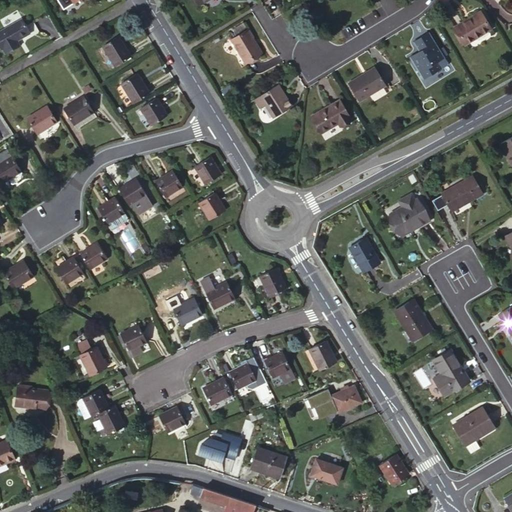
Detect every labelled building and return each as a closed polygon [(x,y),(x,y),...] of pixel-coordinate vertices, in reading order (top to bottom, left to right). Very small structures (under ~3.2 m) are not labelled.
[(480,13),(454,28),(464,45),(490,30),(480,13)] [(30,31),(22,16),(0,29),(0,43),(2,46),(3,46),(6,52),(21,44),(18,38),(30,31)] [(246,31),(229,41),(243,64),(259,54),(250,39),(251,38),(246,31)] [(447,64),(429,34),(413,44),(418,53),(409,59),(422,81),(440,70),(447,66),(447,64)] [(130,57),(118,37),(102,46),(115,67),(130,57)] [(385,87),(373,68),(346,84),(357,103),(385,87)] [(148,94),(136,74),(120,84),(132,104),(148,94)] [(276,86),(273,87),(282,101),(284,100),(276,86)] [(282,101),(273,87),(252,101),(257,109),(263,106),(271,119),(289,108),(284,100),(282,101)] [(93,113),(84,98),(63,110),(72,126),(93,113)] [(156,99),(140,109),(151,126),(167,117),(156,99)] [(338,102),(310,118),(320,134),(337,124),(339,127),(350,121),(338,102)] [(56,123),(47,108),(26,120),(35,135),(56,123)] [(511,164),(511,136),(500,143),(511,165),(511,164)] [(6,151),(0,154),(0,185),(20,173),(11,158),(6,151)] [(220,176),(209,159),(194,168),(205,185),(220,176)] [(182,188),(172,172),(155,182),(165,199),(182,188)] [(481,194),(472,176),(440,193),(450,209),(467,200),(468,201),(481,194)] [(147,195),(137,180),(120,191),(129,207),(147,195)] [(402,207),(415,200),(411,193),(398,200),(402,207)] [(225,212),(214,194),(199,204),(209,221),(225,212)] [(416,199),(415,200),(402,207),(390,214),(401,233),(416,225),(417,227),(428,220),(416,199)] [(124,215),(115,200),(97,211),(106,226),(113,222),(124,215)] [(124,215),(113,222),(117,229),(126,222),(127,219),(124,215)] [(113,222),(106,226),(110,232),(117,229),(113,222)] [(403,236),(417,227),(416,225),(401,233),(403,236)] [(379,263),(365,238),(348,247),(363,272),(379,263)] [(107,261),(97,245),(79,256),(89,272),(107,261)] [(83,276),(74,260),(56,271),(66,287),(83,276)] [(33,278),(24,263),(3,276),(13,291),(33,278)] [(285,289),(274,268),(258,276),(269,298),(285,289)] [(200,282),(213,309),(234,299),(227,283),(215,289),(209,278),(200,282)] [(201,315),(193,299),(173,309),(181,325),(201,315)] [(393,312),(405,329),(407,327),(416,339),(432,329),(412,299),(393,312)] [(511,335),(511,305),(498,314),(511,336),(511,335)] [(126,347),(128,351),(137,346),(146,342),(138,326),(121,334),(126,347)] [(407,327),(405,329),(413,341),(416,339),(407,327)] [(123,349),(126,347),(121,334),(117,336),(123,349)] [(335,362),(325,341),(309,349),(319,370),(335,362)] [(83,342),(75,346),(79,354),(87,350),(83,342)] [(87,350),(79,354),(89,376),(107,367),(96,346),(87,350)] [(137,346),(128,351),(131,357),(140,353),(137,346)] [(467,382),(449,350),(432,360),(440,374),(433,378),(443,396),(467,382)] [(295,378),(282,352),(264,361),(272,377),(279,373),(284,382),(295,378)] [(248,388),(253,389),(267,382),(254,356),(246,360),(247,363),(256,380),(247,384),(248,388)] [(237,388),(247,384),(256,380),(247,363),(230,372),(237,388)] [(231,394),(224,378),(202,388),(210,404),(231,394)] [(47,390),(30,388),(26,388),(26,385),(17,385),(15,405),(45,409),(47,390)] [(361,402),(353,385),(329,395),(327,389),(305,398),(310,409),(313,408),(318,420),(336,411),(336,413),(361,402)] [(97,413),(108,408),(99,389),(82,397),(91,416),(97,413)] [(75,401),(84,420),(91,416),(82,397),(75,401)] [(73,401),(82,420),(84,420),(75,401),(73,401)] [(276,411),(273,404),(248,415),(251,421),(276,411)] [(124,427),(114,405),(108,408),(97,413),(108,435),(124,427)] [(185,422),(177,407),(159,416),(167,432),(185,422)] [(452,425),(465,447),(466,446),(475,441),(474,439),(494,428),(482,407),(452,425)] [(220,441),(211,438),(203,443),(203,444),(200,443),(197,453),(221,461),(223,456),(234,459),(241,439),(222,433),(220,441)] [(0,464),(14,459),(6,440),(0,442),(0,464)] [(475,441),(466,446),(470,454),(479,448),(475,441)] [(279,477),(286,457),(257,447),(251,468),(279,477)] [(409,473),(396,453),(378,465),(391,485),(409,473)] [(337,483),(342,468),(316,459),(311,475),(337,483)] [(191,492),(200,496),(203,487),(193,484),(191,492)] [(242,511),(253,511),(255,505),(203,487),(200,496),(225,504),(225,506),(242,511)]
